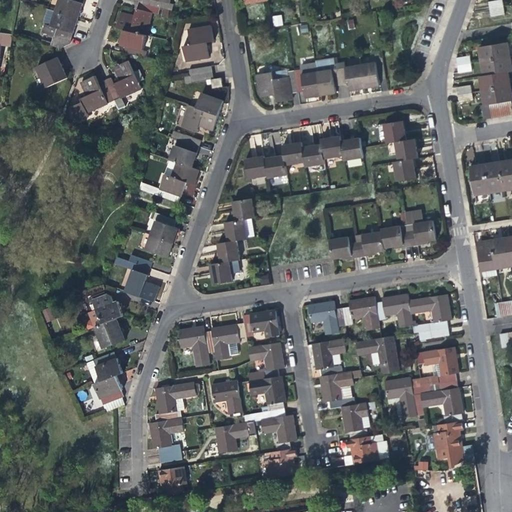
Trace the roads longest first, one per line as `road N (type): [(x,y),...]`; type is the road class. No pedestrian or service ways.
road 1 (residential): [(494,511),(466,260)]
road 2 (residential): [(231,122),(435,90)]
road 3 (residential): [(167,306),(231,122)]
road 4 (residential): [(284,288),(466,260)]
road 5 (residential): [(134,469),(132,403),(167,306)]
road 6 (residential): [(321,446),(308,435),(284,288)]
road 7 (residential): [(466,260),(445,135)]
road 8 (residential): [(231,122),(235,85),(221,0)]
